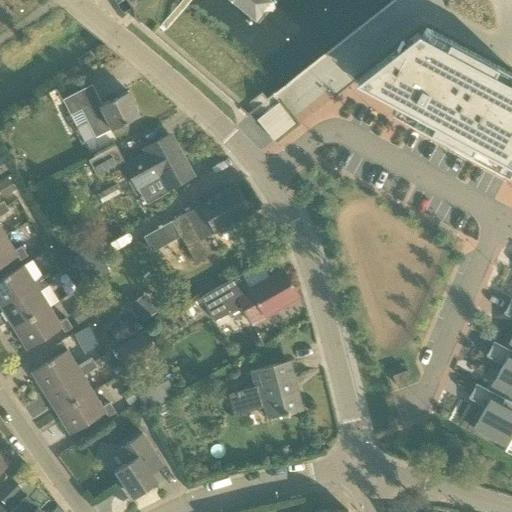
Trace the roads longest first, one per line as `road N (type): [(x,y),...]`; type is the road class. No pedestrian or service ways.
road 1 (tertiary): [(364,471),(340,361),(301,244),(261,177)]
road 2 (residential): [(261,177),(311,137),(338,133),(501,219)]
road 3 (tertiary): [(261,177),(224,130),(70,0)]
road 4 (residential): [(403,408),(427,393),(501,219)]
road 5 (residential): [(176,511),(288,480),(364,471)]
road 6 (residential): [(511,511),(364,471)]
road 7 (residential): [(83,511),(0,394)]
